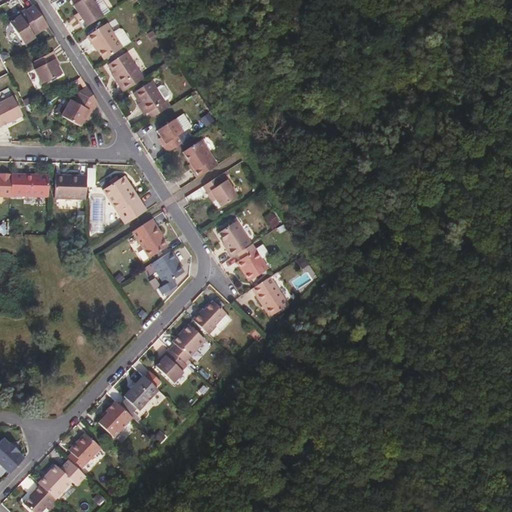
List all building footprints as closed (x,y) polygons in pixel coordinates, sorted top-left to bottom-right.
[(76,21),(82,29),(101,15),(91,0),(69,0),(76,12),(81,19),(76,21)] [(20,15),(16,18),(10,22),(24,44),(35,36),(35,35),(47,26),(33,5),(25,10),(24,9),(18,13),(20,15)] [(73,15),(76,21),(81,19),(76,12),(73,15)] [(93,42),(104,59),(121,47),(113,33),(106,24),(86,36),(91,43),(93,42)] [(113,33),(121,47),(127,44),(128,39),(123,30),(118,29),(113,33)] [(153,31),(146,33),(151,43),(157,40),(153,31)] [(56,58),(52,51),(34,60),(38,67),(34,69),(42,84),(61,73),(54,60),(56,58)] [(118,86),(122,92),(142,79),(125,52),(107,64),(120,85),(118,86)] [(148,112),(152,118),(165,109),(162,103),(163,102),(163,101),(154,88),(150,81),(132,93),(146,114),(148,112)] [(159,85),(154,88),(163,101),(168,98),(169,94),(163,86),(159,85)] [(88,111),(91,113),(97,103),(86,86),(78,91),(72,101),(69,100),(60,116),(79,126),(84,119),(88,111)] [(0,125),(22,114),(12,96),(0,101),(0,125)] [(162,103),(165,109),(170,106),(166,100),(163,102),(162,103)] [(163,146),(167,152),(185,140),(181,133),(183,132),(186,129),(191,126),(182,113),(156,131),(160,137),(164,144),(163,146)] [(210,115),(201,119),(205,126),(213,122),(210,115)] [(185,140),(191,136),(186,129),(183,132),(181,133),(185,140)] [(196,178),(217,164),(201,139),(182,152),(189,163),(191,162),(195,169),(192,171),(196,178)] [(227,170),(202,186),(207,193),(210,191),(215,200),(220,207),(236,197),(225,180),(227,179),(225,175),(229,173),(227,170)] [(0,194),(11,195),(12,194),(12,173),(0,172),(0,194)] [(49,174),(12,173),(12,194),(48,195),(49,174)] [(86,198),(86,175),(62,174),(62,178),(54,178),(53,197),(86,198)] [(134,199),(137,197),(123,175),(120,177),(134,199)] [(124,225),(146,210),(137,197),(134,199),(120,177),(101,189),(124,225)] [(210,191),(207,193),(212,202),(215,200),(210,191)] [(269,228),(278,225),(274,213),(265,216),(269,228)] [(151,219),(131,231),(148,257),(166,246),(161,238),(158,234),(159,231),(151,219)] [(226,249),(230,257),(237,253),(248,245),(234,222),(218,232),(224,240),(228,248),(226,249)] [(248,245),(237,253),(240,258),(238,260),(242,266),(241,269),(248,280),(268,268),(261,257),(255,248),(252,243),(248,245)] [(262,243),(255,248),(261,257),(268,253),(262,243)] [(170,251),(151,264),(163,283),(158,287),(162,294),(175,286),(172,279),(180,273),(175,266),(178,264),(170,251)] [(304,256),(295,260),(300,269),(308,265),(304,256)] [(269,276),(252,288),(256,295),(259,293),(266,306),(264,307),(269,316),(287,304),(269,276)] [(259,293),(256,295),(264,307),(266,306),(259,293)] [(213,300),(193,319),(208,333),(216,325),(215,324),(225,314),(226,312),(213,300)] [(229,318),(225,314),(215,324),(216,325),(221,329),(230,320),(229,318)] [(175,343),(170,348),(184,362),(188,358),(206,339),(189,323),(178,334),(181,336),(175,343)] [(173,341),(175,343),(181,336),(178,334),(173,341)] [(184,362),(170,348),(164,354),(166,356),(162,360),(157,365),(174,381),(184,371),(183,369),(187,364),(184,362)] [(203,397),(210,391),(204,384),(197,391),(203,397)] [(176,406),(161,392),(142,412),(144,414),(138,420),(149,430),(154,424),(157,426),(176,406)] [(133,416),(116,399),(106,410),(108,412),(104,416),(99,421),(114,436),(133,416)] [(161,444),(167,437),(160,430),(154,437),(161,444)] [(68,457),(70,459),(80,469),(102,447),(86,432),(75,443),(77,445),(72,450),(73,452),(68,457)] [(0,461),(11,471),(26,456),(20,450),(21,449),(12,440),(10,441),(4,436),(3,437),(0,440),(0,461)] [(41,483),(57,497),(73,479),(78,483),(86,475),(80,469),(70,459),(62,467),(57,463),(40,482),(41,483)] [(48,506),(57,497),(41,483),(35,490),(36,491),(25,502),(35,511),(40,511),(47,505),(48,506)]
